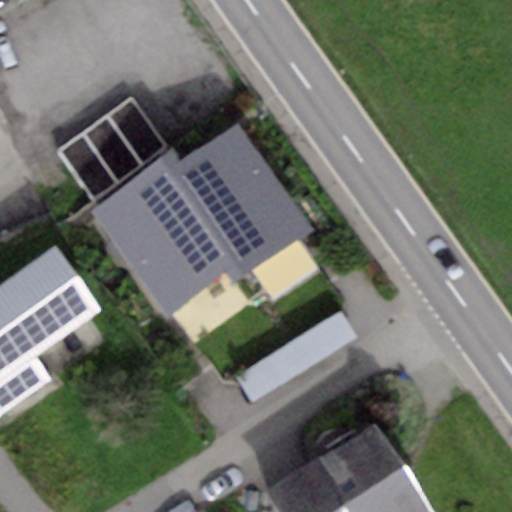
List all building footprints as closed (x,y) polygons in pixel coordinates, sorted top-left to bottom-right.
[(59,154),(92,201),(167,148),(134,101),(59,154)] [(184,165),(168,176),(237,266),(226,275),(236,284),(311,230),(238,127),(184,165)] [(168,176),(184,165),(172,150),(96,215),(166,318),(226,275),(237,266),(168,176)] [(56,247),(0,287),(0,420),(53,382),(36,359),(103,311),(56,247)] [(237,376),(252,401),(356,337),(341,312),(237,376)] [(431,511),(376,425),(264,496),(274,511),(431,511)]
